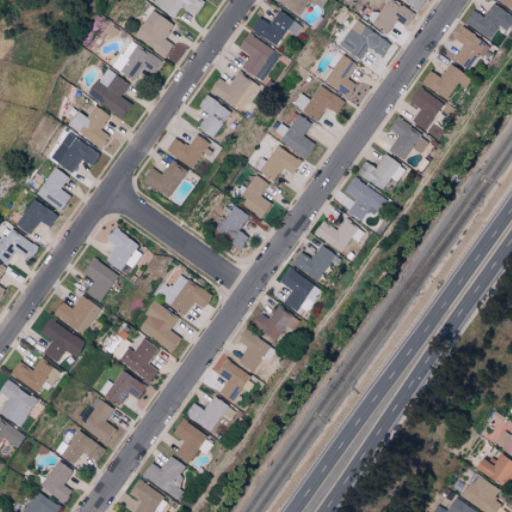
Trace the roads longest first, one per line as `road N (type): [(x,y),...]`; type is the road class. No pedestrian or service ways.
road 1 (residential): [(90,511),(453,0)]
road 2 (residential): [(0,344),(248,0)]
road 3 (secondary): [(511,210),(296,511)]
road 4 (secondary): [(322,511),(511,241)]
road 5 (residential): [(110,192),(251,289)]
